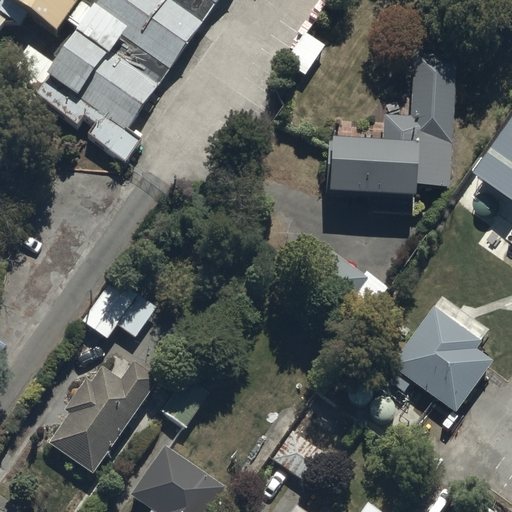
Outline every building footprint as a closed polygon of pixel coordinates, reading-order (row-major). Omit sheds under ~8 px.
[(87,0),(8,0),(61,38),(87,0)] [(231,0),(102,0),(35,94),(121,155),(231,0)] [(304,82),(324,52),(304,39),(284,70),(304,82)] [(450,195),(456,65),(413,63),(411,124),(384,123),(383,153),(328,151),(325,205),(372,207),(371,220),(413,222),(414,194),(450,195)] [(511,130),(485,169),(511,188),(511,130)] [(364,324),(387,294),(365,277),(362,281),(327,255),(307,282),(364,324)] [(111,282),(80,327),(107,345),(116,331),(135,344),(156,312),(111,282)] [(498,359),(430,311),(389,370),(456,417),(498,359)] [(160,384),(104,366),(48,445),(96,479),(160,384)] [(185,383),(161,417),(184,434),(208,400),(185,383)] [(327,438),(303,420),(271,465),(309,492),(338,452),(324,442),(327,438)] [(212,511),(228,490),(163,447),(129,502),(140,511),(212,511)] [(268,509),(284,484),(269,475),(253,500),(268,509)]
